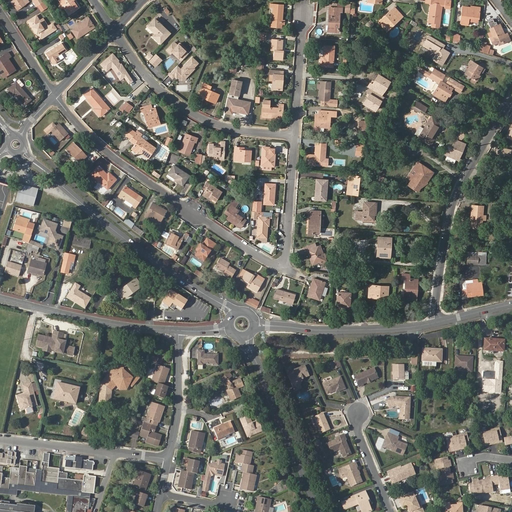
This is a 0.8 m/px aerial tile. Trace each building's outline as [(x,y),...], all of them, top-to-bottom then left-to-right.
[(22,0),(11,0),(18,9),(26,4),(25,3),(22,0)] [(59,0),(61,3),(64,1),(71,12),(80,7),(75,0),(59,0)] [(426,0),(426,2),(431,3),(430,12),(431,12),(431,16),(430,15),(429,22),(431,22),(430,25),(439,26),(442,5),(445,6),(445,7),(451,8),(452,0),(449,0),(426,0)] [(69,14),(71,12),(64,1),(61,3),(69,14)] [(41,12),(46,8),(43,3),(37,6),(41,12)] [(279,8),(279,4),(270,3),(270,7),(272,7),(271,27),(281,28),(281,24),(282,19),(283,8),(279,8)] [(481,9),(472,7),(463,6),(461,23),(469,25),(469,22),(470,18),(479,19),(481,9)] [(339,11),(333,10),(333,7),(327,7),(327,9),(329,9),(328,21),(330,21),(330,31),(338,32),(339,11)] [(387,14),(383,17),(379,20),(386,29),(393,23),(394,24),(404,16),(396,7),(387,14)] [(40,20),(36,15),(28,20),(40,39),(56,29),(52,23),(49,25),(45,28),(40,20)] [(88,17),(77,23),(79,25),(89,19),(88,17)] [(49,25),(44,18),(40,20),(45,28),(49,25)] [(170,32),(155,18),(148,26),(155,33),(153,36),(160,43),(170,32)] [(89,19),(79,25),(72,29),(77,38),(94,27),(89,19)] [(489,21),(492,28),(498,25),(497,21),(495,22),(494,19),(489,21)] [(171,31),(174,27),(168,22),(165,26),(171,31)] [(492,28),(491,28),(492,31),(494,35),(491,37),(494,43),(499,41),(502,39),(504,43),(510,40),(508,33),(504,35),(503,32),(503,31),(500,24),(498,25),(492,28)] [(432,59),(443,65),(451,51),(444,47),(446,43),(428,34),(422,45),(436,52),(432,59)] [(281,51),(282,39),(272,39),(271,50),(273,50),(273,58),(283,59),(283,51),(281,51)] [(174,42),(167,50),(171,54),(173,52),(182,60),(189,53),(186,50),(187,49),(180,42),(177,45),(174,42)] [(66,50),(61,43),(46,53),(53,64),(60,60),(58,56),(66,50)] [(332,66),(333,46),(324,45),(323,55),(321,55),(320,66),(332,66)] [(11,56),(8,52),(0,57),(0,72),(0,73),(3,77),(15,70),(8,58),(11,56)] [(112,54),(100,64),(106,71),(111,67),(120,79),(124,77),(129,83),(132,81),(121,64),(120,65),(117,62),(118,60),(112,54)] [(162,59),(156,54),(149,60),(156,66),(162,59)] [(194,67),(198,63),(192,57),(181,69),(177,65),(169,74),(173,78),(175,76),(177,78),(178,77),(180,79),(184,79),(195,68),(194,67)] [(485,68),(480,65),(472,60),(469,65),(470,66),(471,67),(466,75),(473,78),(478,81),(481,76),(479,75),(481,72),(483,73),(483,72),(484,73),(487,69),(485,68)] [(229,71),(236,72),(237,64),(231,64),(229,71)] [(447,84),(442,81),(446,75),(444,73),(436,68),(432,74),(430,77),(440,84),(434,94),(446,101),(449,96),(450,96),(452,93),(453,93),(452,92),(454,89),(461,94),(465,87),(451,78),(447,84)] [(282,79),(283,71),(269,70),(269,73),(273,74),(272,89),(280,89),(281,79),(282,79)] [(371,82),(368,86),(370,88),(381,94),(389,82),(378,75),(373,83),(371,82)] [(238,95),(241,80),(232,79),(225,112),(232,113),(233,111),(247,114),(249,101),(235,98),(236,94),(238,95)] [(24,85),(19,80),(9,89),(14,95),(15,94),(25,105),(31,99),(21,88),(24,85)] [(329,101),(331,81),(320,81),(320,83),(320,88),(319,100),(329,101)] [(210,90),(211,86),(203,83),(198,92),(209,98),(208,100),(215,103),(219,94),(210,90)] [(381,94),(370,88),(367,92),(370,93),(364,102),(375,109),(383,96),(381,94)] [(109,109),(91,89),(84,95),(95,108),(94,109),(100,117),(109,109)] [(269,107),(270,100),(263,100),(261,117),(282,118),(283,104),(278,104),(278,108),(269,107)] [(424,112),(427,107),(415,100),(412,104),(413,104),(421,110),(424,112)] [(128,104),(126,103),(121,108),(130,115),(134,109),(128,104)] [(419,113),(421,110),(413,104),(411,108),(419,113)] [(152,108),(151,105),(141,108),(142,111),(143,111),(147,123),(148,123),(149,127),(159,123),(158,119),(157,119),(153,108),(152,108)] [(336,115),(336,111),(319,110),(318,114),(317,127),(319,127),(328,127),(330,115),(336,115)] [(424,128),(419,137),(418,137),(430,145),(434,139),(431,137),(441,121),(432,115),(424,128)] [(358,132),(366,133),(367,121),(359,120),(358,132)] [(62,130),(57,124),(51,130),(54,134),(60,141),(67,134),(63,129),(62,130)] [(419,125),(414,134),(419,137),(424,128),(419,125)] [(124,136),(130,140),(136,132),(130,128),(124,136)] [(147,139),(137,131),(136,132),(130,140),(130,141),(135,145),(132,149),(138,153),(139,152),(148,159),(156,149),(146,141),(147,139)] [(196,142),(197,138),(186,133),(179,151),(189,155),(194,142),(196,142)] [(465,143),(452,138),(445,153),(459,158),(461,154),(459,153),(462,147),(463,148),(465,143)] [(213,143),(208,143),(208,150),(213,150),(213,153),(208,152),(208,156),(220,157),(220,159),(224,160),(224,154),(220,153),(220,149),(225,149),(225,141),(221,141),(220,146),(213,146),(213,143)] [(86,156),(74,143),(67,150),(79,163),(86,156)] [(325,158),(326,144),(316,143),(315,155),(307,154),(306,164),(324,165),(325,158)] [(410,149),(403,145),(399,151),(406,156),(410,149)] [(269,148),(269,147),(263,146),(261,165),(262,165),(271,166),(274,166),(275,153),(274,153),(274,148),(269,148)] [(356,154),(363,155),(364,147),(356,146),(356,154)] [(511,156),(511,151),(511,147),(498,146),(497,154),(511,156)] [(243,149),(243,147),(235,147),(234,160),(250,161),(251,150),(243,149)] [(433,172),(419,162),(413,169),(417,172),(414,176),(410,173),(408,177),(415,182),(411,187),(417,192),(421,186),(420,185),(424,180),(426,182),(433,172)] [(189,175),(174,165),(168,173),(176,179),(175,180),(182,185),(189,175)] [(107,175),(98,167),(91,175),(107,189),(116,180),(109,174),(107,175)] [(346,195),(358,196),(361,174),(352,174),(351,181),(351,186),(347,186),(346,195)] [(389,180),(384,177),(379,185),(384,188),(389,180)] [(326,199),(327,181),(316,180),(315,188),(317,188),(317,192),(315,192),(314,196),(312,196),(311,197),(311,198),(312,200),(319,200),(319,199),(326,199)] [(222,191),(206,181),(202,188),(205,190),(204,192),(214,199),(216,200),(222,191)] [(0,209),(2,211),(9,185),(0,182),(0,209)] [(273,205),(275,184),(265,183),(264,204),(273,205)] [(33,206),(38,189),(22,185),(20,184),(15,201),(33,206)] [(142,198),(124,186),(117,196),(121,199),(122,197),(132,205),(132,206),(135,208),(142,198)] [(202,194),(212,201),(214,199),(204,192),(202,194)] [(235,207),(238,203),(233,199),(224,212),(228,215),(231,217),(229,220),(240,228),(245,220),(241,218),(241,217),(236,213),(239,210),(235,207)] [(256,211),(260,211),(260,201),(252,201),(251,211),(256,211)] [(375,202),(364,202),(363,211),(356,211),(356,219),(372,220),(373,212),(375,213),(375,202)] [(167,211),(151,203),(143,217),(158,226),(167,211)] [(483,206),(472,205),(471,216),(472,216),(472,225),(482,225),(483,206)] [(311,210),(310,214),(309,214),(308,224),(310,224),(310,232),(314,233),(319,233),(319,225),(320,218),(320,211),(311,210)] [(267,226),(268,226),(269,217),(272,217),(272,212),(260,211),(256,211),(256,217),(257,217),(257,215),(263,215),(263,216),(258,216),(257,237),(266,238),(267,226)] [(469,227),(482,228),(482,225),(472,225),(472,216),(471,216),(469,227)] [(17,219),(14,230),(26,233),(31,235),(34,224),(17,219)] [(55,230),(57,224),(43,219),(39,230),(48,233),(50,237),(47,245),(58,249),(63,236),(57,233),(55,230)] [(182,237),(170,231),(164,243),(177,250),(182,241),(184,242),(189,236),(184,234),(182,237)] [(26,233),(23,242),(28,243),(30,240),(32,235),(31,235),(26,233)] [(89,249),(92,240),(74,236),(72,245),(89,249)] [(391,244),(392,237),(378,236),(376,254),(388,255),(389,244),(391,244)] [(200,244),(196,250),(198,251),(195,255),(203,261),(215,244),(207,238),(202,245),(200,244)] [(316,247),(315,243),(303,247),(305,251),(307,250),(308,250),(310,255),(313,254),(315,261),(320,260),(320,261),(321,264),(327,261),(325,257),(322,258),(318,246),(316,247)] [(32,251),(34,251),(36,246),(29,244),(26,251),(31,253),(32,251)] [(376,257),(390,258),(391,244),(389,244),(388,255),(376,254),(376,257)] [(116,249),(111,246),(108,252),(113,255),(116,249)] [(320,260),(315,261),(313,254),(310,255),(308,250),(307,250),(312,264),(320,261),(320,260)] [(468,253),(467,263),(477,264),(478,253),(468,253)] [(477,264),(486,264),(486,253),(478,253),(477,264)] [(179,263),(182,266),(187,258),(184,256),(179,263)] [(61,272),(68,274),(71,261),(74,262),(74,260),(63,257),(62,259),(64,259),(61,272)] [(229,263),(220,258),(215,267),(224,272),(224,274),(230,278),(235,270),(228,266),(229,263)] [(19,276),(23,265),(8,260),(4,272),(19,276)] [(44,263),(35,261),(32,260),(29,272),(42,276),(46,263),(44,263)] [(242,269),(237,277),(242,279),(246,271),(242,269)] [(253,275),(246,271),(242,279),(249,284),(248,286),(257,292),(264,278),(255,273),(253,275)] [(410,278),(410,274),(402,273),(402,278),(406,278),(404,298),(414,299),(414,289),(417,289),(417,279),(410,278)] [(140,285),(134,277),(115,291),(120,298),(124,295),(125,296),(134,290),(140,285)] [(319,300),(325,282),(313,278),(307,296),(319,300)] [(467,284),(473,283),(473,279),(466,280),(462,284),(463,289),(467,289),(467,284)] [(74,281),(67,297),(87,306),(92,296),(79,289),(81,284),(74,281)] [(473,283),(467,284),(467,289),(463,289),(463,294),(468,294),(468,296),(483,294),(481,282),(473,283)] [(388,296),(388,286),(369,285),(368,297),(380,298),(380,295),(388,296)] [(170,288),(162,301),(170,306),(172,302),(182,309),(188,299),(170,288)] [(292,303),(295,294),(276,289),(274,298),(292,303)] [(349,307),(350,293),(337,292),(336,306),(349,307)] [(250,305),(257,309),(260,301),(254,298),(253,300),(250,305)] [(75,347),(67,345),(68,341),(64,340),(65,333),(56,331),(55,338),(55,339),(53,339),(54,338),(41,335),(39,346),(47,347),(54,349),(57,349),(57,351),(74,354),(75,347)] [(503,351),(504,340),(484,338),(483,350),(503,351)] [(440,361),(441,350),(423,349),(422,360),(432,361),(440,361)] [(205,350),(198,350),(198,365),(204,365),(204,364),(208,364),(208,363),(210,363),(213,363),(213,365),(219,365),(219,353),(205,354),(205,350)] [(472,371),(472,357),(456,356),(455,366),(461,367),(461,370),(472,371)] [(339,367),(336,360),(329,363),(332,370),(339,367)] [(236,370),(242,367),(240,361),(235,363),(234,364),(236,370)] [(170,369),(156,364),(151,381),(158,383),(164,385),(170,369)] [(392,381),(403,380),(403,365),(391,366),(391,373),(391,375),(392,381)] [(295,370),(293,366),(286,368),(288,373),(289,373),(290,375),(288,376),(293,388),(299,386),(300,383),(299,379),(302,378),(308,376),(304,367),(295,370)] [(130,383),(133,386),(141,376),(132,369),(124,369),(124,372),(121,372),(121,369),(114,369),(102,383),(101,403),(111,404),(112,391),(118,384),(119,382),(122,385),(126,385),(128,382),(130,383)] [(377,377),(373,369),(354,376),(358,386),(362,385),(361,384),(366,382),(366,381),(369,380),(370,380),(377,377)] [(232,375),(229,371),(221,377),(227,385),(228,389),(226,389),(231,400),(241,396),(237,388),(244,385),(241,377),(234,380),(232,382),(229,378),(232,375)] [(344,388),(340,377),(322,384),(326,394),(335,390),(336,392),(344,388)] [(80,388),(58,382),(54,398),(76,403),(80,388)] [(34,383),(26,385),(29,393),(29,396),(26,397),(26,394),(20,395),(24,409),(36,406),(40,404),(36,391),(34,384),(34,383)] [(169,387),(164,385),(158,383),(155,390),(152,389),(150,394),(164,399),(169,387)] [(399,416),(404,416),(404,397),(394,396),(394,398),(392,398),(385,401),(389,409),(393,406),(398,407),(399,409),(399,416)] [(146,418),(143,417),(142,421),(152,424),(155,425),(156,426),(157,422),(159,423),(161,418),(159,418),(160,415),(162,415),(165,407),(152,402),(146,418)] [(329,430),(322,412),(313,416),(320,433),(329,430)] [(252,422),(249,415),(240,418),(248,436),(263,430),(259,422),(253,425),(252,422)] [(152,424),(142,421),(141,420),(140,425),(142,425),(139,436),(146,438),(145,442),(157,446),(161,435),(153,432),(150,431),(152,424)] [(231,421),(214,428),(218,438),(226,435),(235,431),(231,421)] [(501,440),(499,428),(478,433),(480,444),(487,443),(487,445),(495,443),(495,441),(501,440)] [(129,429),(127,435),(133,437),(135,431),(129,429)] [(188,447),(189,447),(188,451),(198,453),(198,450),(202,450),(205,434),(191,430),(188,447)] [(395,435),(388,433),(387,436),(387,437),(388,437),(386,443),(388,447),(394,450),(393,451),(402,455),(403,454),(407,444),(397,440),(398,437),(395,435)] [(469,445),(466,434),(445,439),(448,450),(455,449),(455,451),(463,449),(462,447),(469,445)] [(335,439),(336,440),(328,444),(331,452),(337,449),(340,450),(342,457),(350,454),(344,441),(345,440),(343,435),(335,439)] [(511,444),(510,436),(503,438),(505,445),(511,444)] [(387,437),(383,447),(393,451),(394,450),(388,447),(386,443),(388,437),(387,437)] [(0,462),(14,464),(16,452),(8,451),(8,454),(0,452),(0,462)] [(90,492),(94,492),(96,476),(84,475),(83,480),(58,477),(59,468),(49,466),(50,453),(44,452),(42,469),(41,481),(57,483),(57,488),(73,490),(90,492)] [(242,464),(240,471),(243,472),(252,474),(254,466),(250,465),(252,453),(246,452),(245,456),(241,455),(236,454),(235,462),(242,464)] [(82,459),(82,457),(66,455),(65,467),(93,470),(94,461),(82,459)] [(447,462),(446,457),(434,460),(436,470),(441,469),(442,476),(438,477),(440,486),(452,484),(451,480),(450,474),(448,467),(447,462)] [(200,461),(188,459),(187,465),(186,471),(194,473),(197,473),(200,461)] [(207,465),(202,490),(207,491),(210,477),(214,475),(222,477),(224,465),(220,464),(221,461),(217,460),(217,464),(211,462),(211,465),(207,465)] [(357,467),(356,464),(338,471),(341,477),(343,475),(346,477),(351,487),(361,482),(358,475),(356,474),(356,473),(357,472),(356,469),(357,467)] [(395,471),(394,469),(387,472),(392,482),(398,480),(398,481),(414,474),(410,464),(400,468),(395,471)] [(0,487),(9,488),(9,483),(35,486),(36,473),(26,472),(27,466),(20,466),(19,468),(11,467),(10,477),(2,477),(2,473),(0,472),(0,487)] [(133,486),(136,487),(135,490),(137,491),(144,493),(145,490),(146,490),(152,474),(139,470),(133,486)] [(178,487),(191,490),(194,473),(186,471),(181,470),(178,487)] [(240,489),(253,492),(257,475),(252,474),(243,472),(240,489)] [(471,483),(472,484),(468,485),(469,493),(473,492),(473,495),(493,492),(492,485),(499,484),(500,490),(509,489),(507,477),(504,477),(498,478),(498,476),(490,477),(490,480),(485,480),(477,482),(471,483)] [(67,495),(65,511),(71,511),(73,496),(73,493),(73,490),(57,488),(57,483),(41,481),(40,486),(37,486),(35,486),(9,483),(9,488),(0,487),(0,493),(4,494),(18,495),(18,489),(67,495)] [(147,498),(144,497),(145,494),(144,493),(137,491),(133,503),(142,506),(144,502),(145,502),(147,498)] [(361,511),(369,511),(371,511),(366,500),(368,499),(365,492),(351,497),(352,499),(352,500),(355,502),(356,505),(359,505),(361,511)] [(414,497),(412,493),(399,499),(402,506),(406,505),(409,511),(422,511),(421,507),(419,508),(414,497)] [(90,511),(92,510),(88,510),(90,498),(73,496),(71,511),(90,511)] [(268,511),(271,499),(258,496),(254,511),(268,511)] [(0,511),(33,511),(35,505),(16,503),(16,505),(9,504),(9,501),(4,500),(0,499),(0,511)] [(351,507),(349,500),(342,502),(345,509),(351,507)]
